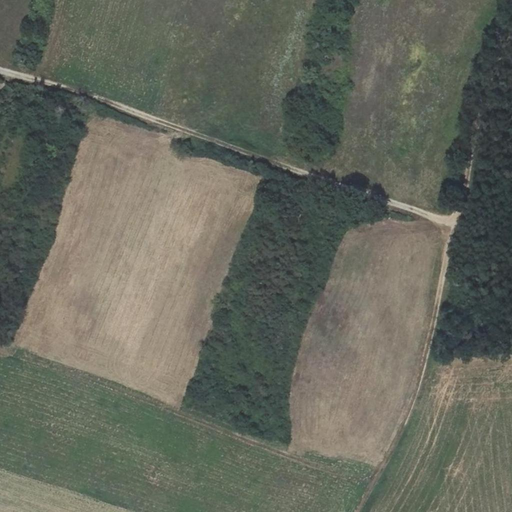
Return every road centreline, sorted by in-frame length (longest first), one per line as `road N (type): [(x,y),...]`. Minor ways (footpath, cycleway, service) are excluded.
road 1 (track): [(511,32),(478,124),(464,198),(457,215),(443,219),(0,68)]
road 2 (track): [(0,346),(373,481)]
road 3 (track): [(356,511),(422,379),(457,215)]
